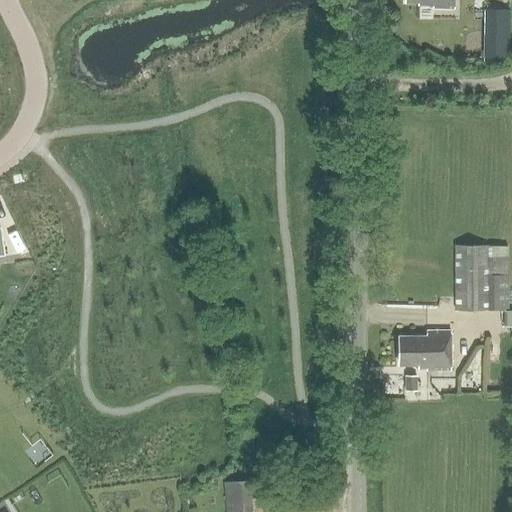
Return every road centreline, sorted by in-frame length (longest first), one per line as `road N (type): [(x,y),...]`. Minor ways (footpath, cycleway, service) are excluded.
road 1 (unclassified): [(355,511),(355,0)]
road 2 (residential): [(0,153),(21,129),(35,91),(4,0)]
road 3 (track): [(354,80),(511,81)]
